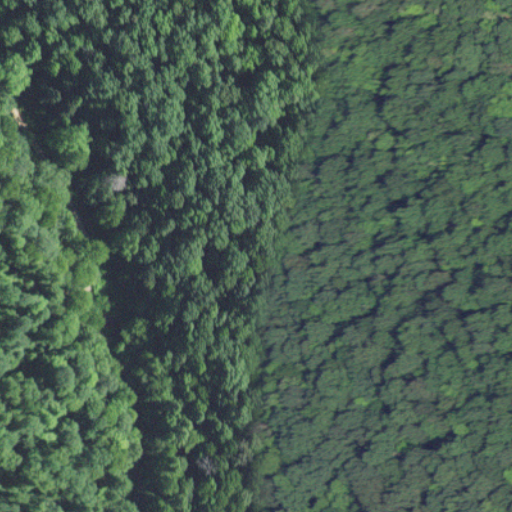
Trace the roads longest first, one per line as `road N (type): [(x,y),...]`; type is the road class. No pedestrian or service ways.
road 1 (track): [(108,511),(123,474),(91,365)]
road 2 (residential): [(47,174),(0,48)]
